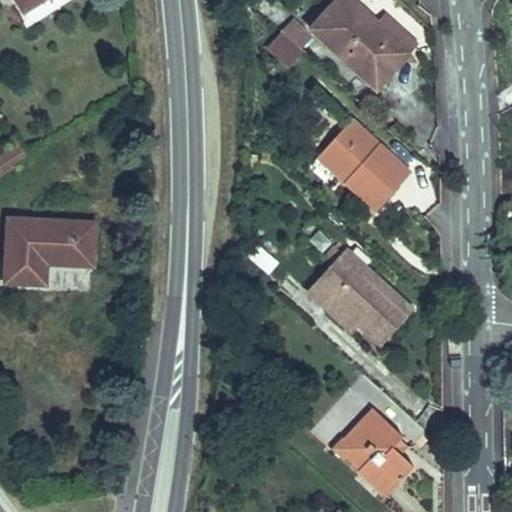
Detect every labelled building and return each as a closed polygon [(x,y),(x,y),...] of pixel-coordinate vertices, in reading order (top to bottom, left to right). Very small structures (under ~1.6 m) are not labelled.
[(17,0),(25,11),(41,0),(17,0)] [(336,0),(310,29),(361,75),(366,69),(382,83),(411,52),(377,22),(353,0),(336,0)] [(377,22),(411,52),(418,44),(385,13),(377,22)] [(294,19),(282,31),(302,49),(312,37),(294,19)] [(289,66),(303,50),(302,49),(283,32),(269,48),(289,66)] [(366,69),(361,75),(377,89),(382,83),(366,69)] [(352,119),(324,149),(346,169),(349,166),(354,171),(345,182),(377,211),(411,174),(352,119)] [(2,155),(11,169),(29,157),(21,143),(2,155)] [(324,149),(318,156),(345,182),(354,171),(349,166),(346,169),(324,149)] [(0,175),(11,169),(2,155),(0,156),(0,175)] [(6,282),(46,284),(47,263),(47,260),(54,260),(53,263),(93,265),(95,223),(9,219),(6,282)] [(258,244),(247,256),(268,275),(279,263),(258,244)] [(309,292),(328,310),(335,302),(358,323),(380,344),(412,309),(347,250),(309,292)] [(335,302),(328,310),(352,330),(358,323),(335,302)] [(414,466),(401,454),(393,447),(400,439),(403,436),(374,409),(345,441),(347,455),(361,468),(359,469),(386,495),(414,466)] [(393,447),(401,454),(408,447),(400,439),(393,447)] [(347,455),(345,441),(339,447),(347,455)]
